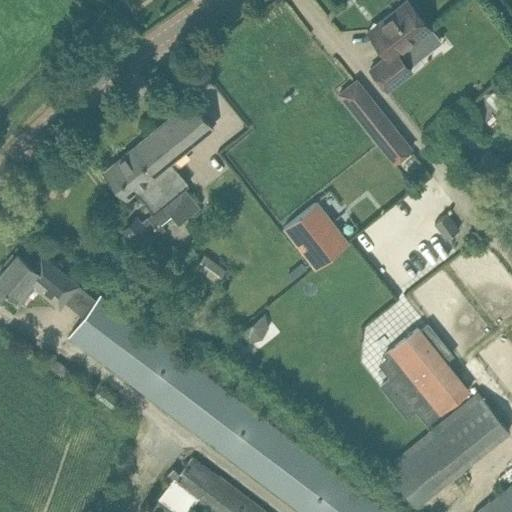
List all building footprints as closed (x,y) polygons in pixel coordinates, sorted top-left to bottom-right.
[(387,54),(370,68),(388,90),(411,71),(397,54),(430,28),(407,0),(406,0),(389,13),(392,16),(370,33),(387,54)] [(511,71),(500,80),(509,93),(511,90),(511,71)] [(356,79),(339,91),(393,162),(411,147),(356,79)] [(140,186),(157,208),(133,227),(130,223),(121,231),(138,252),(166,229),(161,223),(170,215),(178,224),(200,206),(184,186),(188,183),(170,162),(213,127),(190,99),(104,169),(127,197),(140,186)] [(316,200),(283,226),(316,267),(348,241),(316,200)] [(447,212),(435,221),(446,236),(458,227),(447,212)] [(17,252),(0,273),(0,284),(6,289),(7,290),(7,291),(8,292),(9,293),(16,298),(28,284),(33,278),(61,302),(62,303),(78,283),(61,269),(57,266),(42,254),(33,265),(17,252)] [(205,254),(195,268),(217,283),(227,269),(205,254)] [(81,318),(69,333),(305,511),(386,511),(99,294),(96,298),(81,318)] [(252,344),(276,326),(266,313),(242,330),(252,344)] [(385,353),(398,370),(381,384),(406,416),(415,408),(427,423),(468,390),(444,360),(452,354),(428,324),(420,330),(417,327),(385,353)] [(511,431),(478,392),(384,467),(416,506),(511,431)] [(189,511),(193,508),(198,511),(262,511),(192,457),(179,474),(172,468),(163,480),(169,485),(156,504),(154,503),(146,511),(189,511)] [(511,511),(511,480),(472,511),(511,511)]
